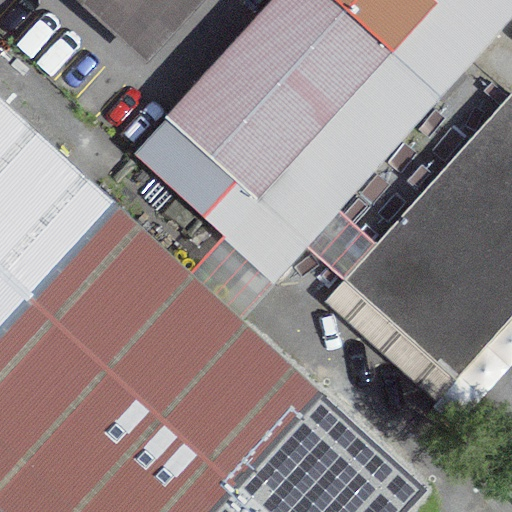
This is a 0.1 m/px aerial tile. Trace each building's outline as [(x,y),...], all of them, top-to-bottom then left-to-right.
[(79,0),(147,62),(204,0),(79,0)] [(416,0),(284,0),(168,124),(254,205),(433,15),(416,0)] [(453,377),(511,312),(511,103),(350,285),(453,377)] [(401,511),(422,489),(0,106),(0,511),(401,511)] [(511,506),(511,456),(487,483),(511,506)]
